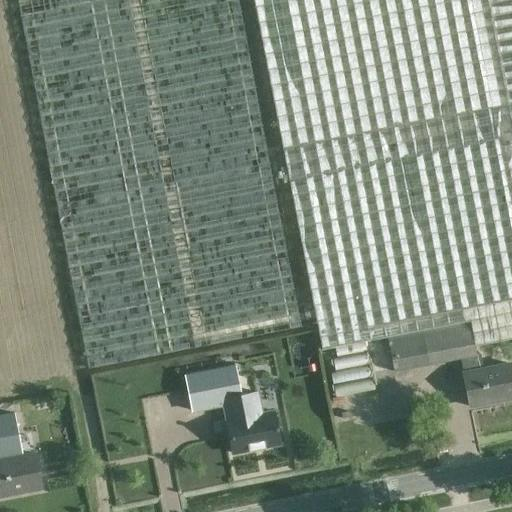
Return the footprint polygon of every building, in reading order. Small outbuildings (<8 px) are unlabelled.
[(17,0),(89,368),(302,326),(238,0),(17,0)] [(475,345),(511,337),(511,131),(486,0),(253,0),(320,335),(322,348),(368,339),(375,372),(394,368),(395,372),(461,359),(463,373),(470,407),(511,398),(511,373),(510,364),(483,369),(480,354),(476,354),(475,345)] [(511,0),(486,0),(511,131),(511,0)] [(235,365),(185,375),(192,411),(223,405),(232,453),(280,444),(274,410),(262,413),(257,392),(241,395),(235,365)] [(14,413),(0,415),(0,496),(42,488),(35,454),(22,456),(14,413)]
